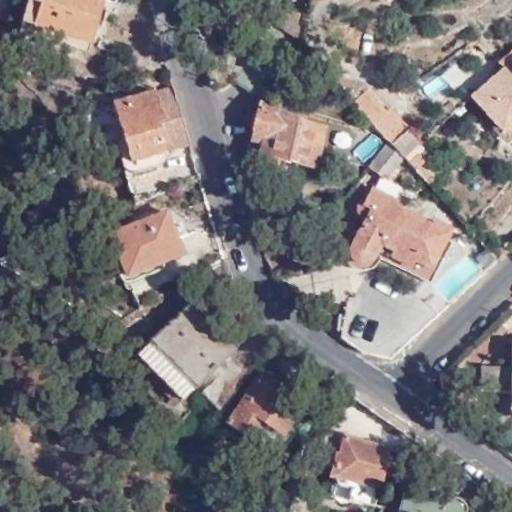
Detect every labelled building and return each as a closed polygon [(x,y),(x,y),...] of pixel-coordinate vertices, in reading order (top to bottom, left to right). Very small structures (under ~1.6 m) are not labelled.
[(39,3),(28,0),(27,0),(21,21),(33,24),(39,3)] [(28,0),(39,3),(33,24),(89,41),(101,0),(28,0)] [(300,35),(300,34),(273,17),(235,79),(261,97),(256,106),(253,119),(248,153),(259,155),(256,164),(280,169),(282,162),(314,169),(325,128),(277,114),(282,96),(265,91),(300,35)] [(511,48),(499,59),(506,67),(473,95),(503,128),(511,129),(511,48)] [(133,173),(159,166),(165,154),(189,147),(171,86),(154,90),(112,103),(121,134),(115,146),(122,168),(133,173)] [(367,99),(355,110),(368,123),(372,127),(385,116),(367,99)] [(372,127),(388,143),(392,148),(407,133),(387,113),(385,116),(372,127)] [(365,164),(368,167),(388,143),(372,127),(368,123),(362,129),(371,138),(373,137),(381,145),(365,164)] [(392,148),(404,160),(420,145),(407,133),(392,148)] [(388,143),(368,167),(384,182),(405,162),(404,160),(392,148),(388,143)] [(409,166),(430,188),(435,184),(428,176),(426,177),(420,170),(424,166),(418,158),(409,166)] [(430,269),(450,229),(429,218),(426,222),(393,204),(395,199),(370,187),(362,203),(368,207),(348,245),(349,254),(364,262),(372,257),(379,243),(390,249),(388,256),(409,266),(412,260),(430,269)] [(180,253),(164,211),(138,222),(136,217),(126,220),(128,226),(106,234),(124,276),(180,253)] [(219,336),(188,304),(136,355),(181,400),(226,355),(214,342),(219,336)] [(366,320),(360,353),(387,357),(392,324),(366,320)] [(511,340),(511,341),(510,366),(480,366),(480,391),(508,391),(508,420),(511,419),(511,340)] [(256,378),(274,390),(285,374),(266,361),(256,378)] [(294,403),(274,390),(256,378),(227,422),(247,435),(257,421),(280,434),(290,419),(286,416),(294,403)] [(338,417),(353,395),(329,379),(315,415),(321,417),(325,409),(338,417)] [(378,484),(384,449),(358,443),(358,440),(321,432),(314,461),(331,465),(330,469),(334,470),(332,484),(328,497),(372,508),(378,484)] [(476,511),(491,491),(452,465),(440,483),(455,493),(450,500),(403,490),(398,511),(403,511),(476,511)]
